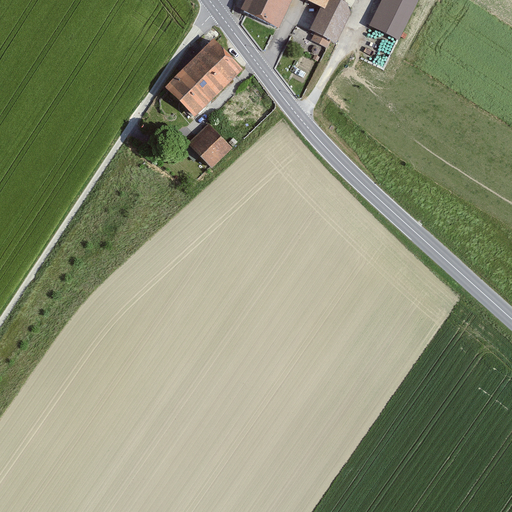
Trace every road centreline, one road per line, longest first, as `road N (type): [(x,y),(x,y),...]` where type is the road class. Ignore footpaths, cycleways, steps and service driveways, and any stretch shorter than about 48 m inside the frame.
road 1 (secondary): [(511,319),(328,150),(212,3)]
road 2 (unclassified): [(0,323),(212,3)]
